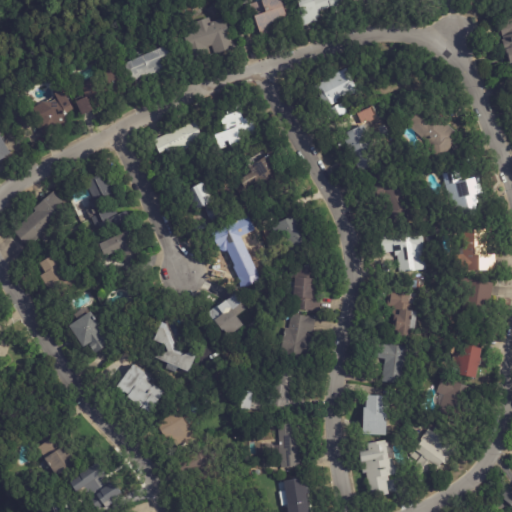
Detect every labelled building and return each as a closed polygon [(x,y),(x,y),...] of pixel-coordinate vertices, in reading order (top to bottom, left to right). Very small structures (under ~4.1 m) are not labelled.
[(281,0),(283,4),(291,30),(263,39),(257,21),(252,23),(247,3),(256,0),(281,0)] [(311,23),(304,25),(296,0),(344,0),(348,10),(334,15),(331,7),(318,11),(321,20),(311,23)] [(215,53),(212,45),(207,46),(209,52),(194,57),(185,30),(196,27),(194,22),(209,17),(211,21),(224,17),(235,47),(215,54),(215,53)] [(511,61),(506,63),(496,28),(511,23),(511,61)] [(145,80),(134,85),(125,62),(168,44),(176,62),(163,67),(165,72),(145,80)] [(110,101),(95,109),(94,108),(83,114),(69,87),(82,80),(83,83),(114,67),(122,83),(117,86),(122,95),(110,101)] [(357,90),(338,99),(340,102),(324,110),(312,85),(347,68),(358,90),(357,90)] [(41,132),(35,123),(28,127),(21,114),(44,101),(52,100),(57,97),(54,92),(61,88),(73,108),(66,112),(68,114),(65,116),(66,127),(58,127),(57,135),(45,133),(45,131),(44,131),(41,133),(41,132)] [(213,128),(222,124),(220,116),(227,114),(224,105),(238,100),(245,119),(251,116),(257,134),(242,140),(243,144),(232,148),(231,146),(220,149),(213,128)] [(343,102),(348,112),(338,117),(333,107),(343,102)] [(439,117),(462,135),(443,159),(428,148),(432,144),(408,125),(419,110),(425,114),(429,109),(439,117)] [(169,155),(166,150),(160,152),(154,140),(195,122),(203,140),(169,156),(169,155)] [(354,158),(347,144),(351,143),(346,133),(361,126),(378,161),(359,171),(354,158)] [(0,134),(11,152),(5,156),(6,157),(0,160),(0,134)] [(276,156),(281,164),(272,169),(275,175),(264,182),(269,190),(252,199),(240,179),(253,172),(249,166),(266,156),(266,155),(269,154),(274,152),(276,156)] [(416,215),(390,228),(364,176),(385,166),(391,179),(396,177),(416,215)] [(477,181),(482,200),(452,208),(443,174),(459,170),(462,181),(476,177),(477,181)] [(108,172),(115,188),(111,191),(112,193),(114,193),(129,224),(100,238),(87,210),(97,205),(88,186),(90,185),(88,180),(107,171),(108,172)] [(205,206),(198,209),(197,206),(192,208),(184,191),(203,181),(213,201),(205,206)] [(27,247),(14,231),(36,211),(34,209),(55,191),(71,210),(27,247)] [(211,221),(208,215),(223,208),(226,214),(211,221)] [(311,246),(291,256),(282,237),(278,238),(272,225),(302,211),(317,244),(311,246)] [(257,269),(242,276),(237,266),(235,267),(225,245),(218,248),(211,233),(243,218),(250,233),(242,237),(257,269)] [(141,257),(127,263),(122,253),(109,259),(101,242),(130,229),(142,256),(141,257)] [(496,257),(496,270),(456,271),(455,255),(460,255),(459,248),(463,248),(462,230),(487,229),(487,255),(496,254),(496,257)] [(399,259),(398,256),(396,256),(396,251),(384,253),(382,237),(423,232),(425,248),(419,249),(421,270),(400,273),(399,259)] [(67,260),(76,276),(79,274),(84,283),(55,300),(41,275),(45,272),(40,262),(61,250),(67,260)] [(322,298),(320,314),(292,311),(294,294),(287,293),(288,281),(295,282),(297,264),(320,266),(317,295),(322,296),(322,298)] [(493,283),(488,318),(463,314),(466,294),(459,292),(461,278),(493,283)] [(411,337),(391,335),(393,307),(388,307),(389,291),(419,293),(418,304),(414,303),(413,311),(418,311),(416,330),(412,329),(411,337)] [(243,327),(236,315),(245,310),(235,294),(208,312),(225,338),(243,327)] [(111,343),(95,354),(89,344),(84,347),(70,326),(91,312),(94,316),(97,319),(96,320),(111,343)] [(316,320),(314,333),(308,332),(307,335),(313,336),(308,364),(287,360),(289,350),(282,348),(285,328),(289,329),(292,313),(317,318),(316,320)] [(165,323),(167,324),(176,349),(187,354),(193,351),(197,353),(189,372),(178,367),(176,373),(166,369),(168,363),(155,357),(168,352),(166,345),(154,340),(162,322),(165,323)] [(477,335),(484,336),(478,378),(460,375),(460,374),(450,373),(453,353),(464,354),(467,333),(477,335)] [(383,379),(385,359),(370,357),(371,342),(411,347),(406,386),(382,383),(383,379)] [(145,374),(143,378),(153,385),(154,384),(169,396),(153,417),(127,398),(129,396),(117,387),(134,365),(146,374),(145,374)] [(306,401),(305,414),(246,408),(247,392),(268,394),(269,382),(274,383),(276,368),(302,371),(300,388),(290,387),(290,395),(306,396),(306,401)] [(216,372),(218,379),(212,381),(210,374),(216,372)] [(443,410),(447,397),(437,394),(442,378),(470,387),(459,423),(440,418),(443,410)] [(250,410),(252,392),(242,391),(239,408),(250,410)] [(372,396),(387,397),(386,410),(388,410),(388,418),(389,418),(389,422),(388,422),(387,436),(364,435),(365,408),(367,408),(368,395),(372,396)] [(190,428),(196,438),(174,452),(157,424),(179,410),(190,428)] [(302,436),(302,446),(301,446),(301,456),(300,456),(301,470),(281,471),(278,423),(297,422),(298,435),(301,434),(302,436)] [(444,441),(445,441),(439,450),(448,457),(440,468),(435,465),(426,478),(416,470),(420,464),(410,457),(429,430),(444,441)] [(56,478),(37,449),(51,439),(58,450),(69,444),(81,462),(56,478)] [(391,441),(395,458),(393,459),(394,465),(396,465),(398,474),(389,476),(390,481),(387,482),(389,494),(372,498),(367,473),(363,474),(358,446),(391,439),(391,441)] [(190,476),(183,457),(201,450),(210,474),(192,480),(190,476)] [(121,499),(101,511),(88,511),(68,482),(97,463),(121,499)] [(308,489),(309,494),(307,494),(308,502),(307,502),(309,511),(288,511),(288,506),(282,507),(279,492),(286,491),(285,482),(304,478),(305,487),(308,487),(308,489)] [(511,489),(508,487),(500,497),(511,506),(511,489)]
